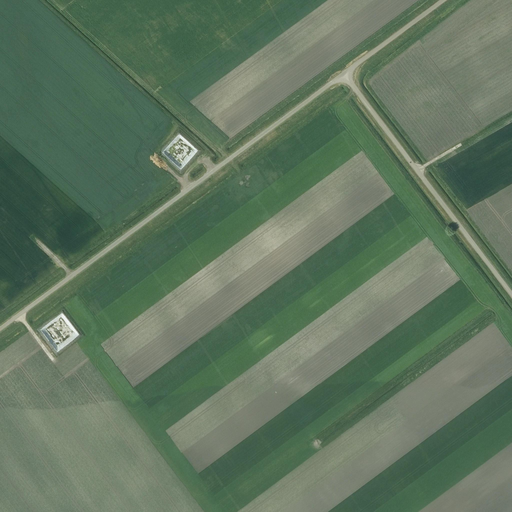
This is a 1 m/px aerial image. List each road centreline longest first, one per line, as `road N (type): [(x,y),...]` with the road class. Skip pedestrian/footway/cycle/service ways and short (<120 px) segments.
road 1 (unclassified): [(344,74),(0,329)]
road 2 (unclassified): [(511,294),(344,74)]
road 3 (unclassified): [(344,74),(444,0)]
